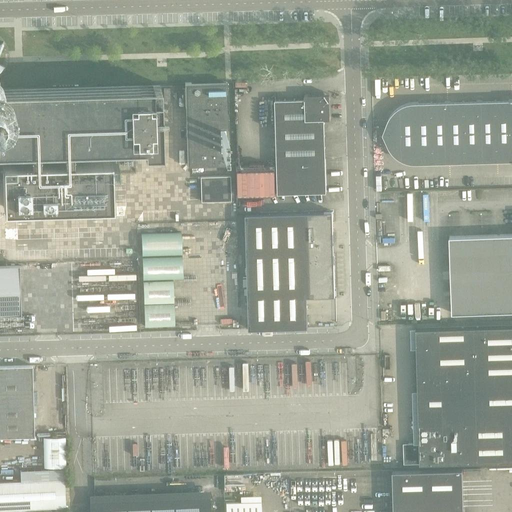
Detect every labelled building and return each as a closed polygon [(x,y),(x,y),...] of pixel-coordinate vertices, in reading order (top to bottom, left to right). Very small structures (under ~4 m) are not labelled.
[(227,82),(185,83),(187,166),(230,165),(227,82)] [(0,89),(0,150),(144,147),(144,153),(162,153),(160,85),(0,89)] [(305,100),(275,101),(278,194),(327,193),(325,120),(331,119),(330,102),(330,95),(323,95),(305,96),(305,100)] [(511,100),(413,103),(412,103),(410,103),(408,104),(407,104),(405,105),(403,105),(402,106),(400,107),(398,108),(397,109),(395,111),(394,112),(393,113),(391,115),(390,117),(389,118),(388,120),(389,120),(390,148),(389,148),(391,151),(394,154),(396,157),(399,159),(403,161),(406,162),(410,163),(414,164),(417,164),(511,160),(511,100)] [(110,152),(3,155),(4,207),(112,204),(110,152)] [(230,176),(200,177),(201,202),(231,201),(230,176)] [(335,296),(333,212),(246,214),(249,329),(308,328),(307,296),(335,296)] [(181,233),(141,234),(142,256),(182,254),(181,233)] [(511,234),(450,237),(452,313),(511,311),(511,234)] [(182,257),(142,258),(143,280),(183,278),(182,257)] [(20,265),(0,265),(0,314),(21,314),(20,265)] [(173,281),(143,282),(144,304),(174,303),(173,281)] [(174,304),(144,305),(145,327),(175,326),(174,304)] [(511,325),(416,329),(420,464),(511,461),(511,325)] [(32,366),(0,366),(0,437),(34,437),(32,366)] [(464,511),(463,469),(393,471),(394,511),(464,511)] [(0,482),(0,511),(65,511),(64,479),(0,482)] [(262,511),(262,495),(241,496),(241,502),(227,503),(227,511),(262,511)] [(210,511),(210,497),(95,502),(90,502),(90,511),(210,511)]
